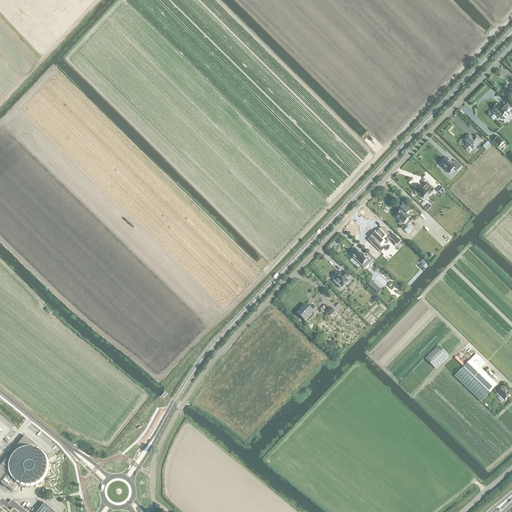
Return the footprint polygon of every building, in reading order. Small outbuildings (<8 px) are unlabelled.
[(494,111),(492,113),(499,119),(500,118),(501,118),(502,117),(502,118),(508,112),(507,111),(510,108),(505,103),(501,106),(499,104),(495,108),(493,110),(494,111)] [(469,134),(463,140),(467,144),(466,145),(468,148),(470,146),(473,150),(482,141),(476,135),(473,138),(469,134)] [(498,136),(493,142),(499,147),(504,142),(498,136)] [(446,158),(440,164),(449,173),(454,168),(457,171),(461,166),(455,160),(452,163),(446,158)] [(420,185),(415,191),(416,192),(415,192),(415,194),(417,195),(418,195),(418,194),(423,198),(428,193),(430,195),(434,190),(427,183),(424,186),(423,187),(420,185)] [(441,186),(437,190),(441,195),(445,190),(441,186)] [(399,214),(396,217),(400,221),(400,222),(399,223),(400,224),(401,225),(402,225),(403,224),(404,225),(410,217),(407,215),(412,210),(404,202),(400,206),(402,208),(397,212),(399,214)] [(409,225),(404,231),(407,234),(412,228),(409,225)] [(372,239),(369,241),(373,245),(381,253),(383,250),(384,249),(381,247),(384,243),(385,242),(383,240),(384,239),(389,234),(382,227),(376,233),(375,232),(370,237),(372,239)] [(390,238),(389,239),(397,246),(401,242),(393,235),(390,238)] [(358,250),(352,256),(362,266),(368,260),(370,262),(372,259),(368,255),(366,257),(363,255),(364,255),(363,255),(362,254),(362,253),(358,250)] [(334,276),(332,277),(334,279),(333,281),(337,285),(339,283),(343,287),(348,281),(347,280),(350,276),(345,272),(342,275),(338,271),(336,273),(336,272),(333,275),(334,276)] [(306,304),(297,314),(307,323),(318,310),(312,305),(310,308),(306,304)] [(330,307),(326,311),(330,316),(335,311),(330,307)] [(455,377),(481,402),(497,385),(481,369),(486,364),(476,354),(471,360),(455,377)] [(498,387),(494,391),(496,393),(496,392),(500,396),(498,398),(502,402),(504,400),(510,394),(502,386),(500,389),(498,387)] [(35,485),(34,484),(36,483),(37,483),(38,482),(39,481),(41,480),(42,479),(42,478),(43,476),(44,475),(44,474),(45,472),(45,471),(45,469),(45,468),(45,466),(45,465),(51,458),(24,436),(14,448),(16,449),(14,452),(12,451),(11,452),(10,454),(11,455),(9,457),(8,456),(0,465),(0,481),(1,483),(6,488),(7,487),(13,492),(19,484),(20,485),(22,486),(23,486),(25,487),(27,487),(28,487),(30,487),(32,486),(33,486),(35,485)] [(0,502),(0,511),(54,511),(42,502),(33,511),(26,511),(12,500),(7,506),(1,501),(0,502)]
